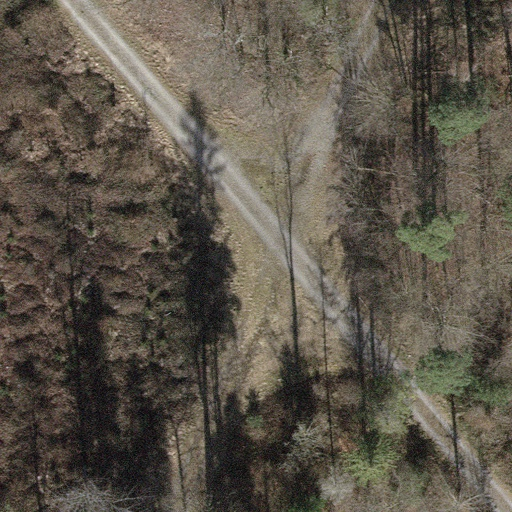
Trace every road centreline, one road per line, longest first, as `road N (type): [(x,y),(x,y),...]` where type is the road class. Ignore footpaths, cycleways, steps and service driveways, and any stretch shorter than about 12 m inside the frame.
road 1 (track): [(80,0),(505,511)]
road 2 (track): [(190,511),(289,256),(423,0)]
